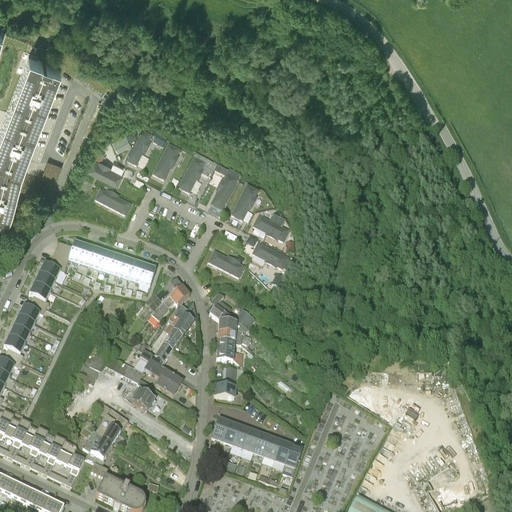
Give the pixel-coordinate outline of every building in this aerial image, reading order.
[(60,68),(28,57),(0,122),(0,222),(1,223),(2,217),(10,219),(20,169),(22,160),(60,68)] [(130,147),(129,144),(137,139),(132,132),(124,136),(112,144),(118,154),(130,147)] [(151,138),(140,133),(124,163),(136,169),(151,138)] [(156,137),(152,144),(162,149),(166,142),(156,137)] [(179,153),(168,147),(152,177),(163,183),(179,153)] [(104,155),(98,152),(95,159),(101,162),(104,155)] [(214,174),(217,169),(194,158),(193,160),(178,190),(189,196),(199,177),(209,182),(214,174)] [(122,175),(92,160),(86,171),(117,187),(122,175)] [(44,180),(48,181),(55,184),(62,167),(51,162),(44,180)] [(214,174),(224,179),(226,177),(237,183),(239,178),(240,177),(229,172),(228,173),(228,174),(217,168),(217,169),(214,174)] [(221,213),(237,183),(226,177),(224,179),(210,207),(221,213)] [(246,187),(231,218),(242,224),(257,193),(246,187)] [(130,207),(100,191),(94,202),(124,218),(130,207)] [(288,234),(258,218),(252,229),(282,245),(288,234)] [(70,258),(68,263),(78,266),(84,248),(74,245),(72,250),(70,258)] [(285,246),(286,258),(294,257),(294,245),(285,246)] [(56,251),(70,258),(72,250),(59,246),(56,251)] [(288,261),(257,246),(252,257),(282,272),(288,261)] [(84,248),(78,266),(88,269),(94,251),(84,248)] [(53,257),(68,264),(68,263),(70,258),(56,251),(53,257)] [(94,251),(88,269),(98,273),(104,255),(94,251)] [(244,270),(214,254),(208,265),(238,281),(244,270)] [(104,255),(98,273),(108,276),(114,258),(104,255)] [(53,257),(51,262),(66,270),(68,264),(53,257)] [(114,258),(108,276),(119,279),(125,262),(114,258)] [(48,268),(60,274),(64,276),(66,270),(51,262),(48,268)] [(125,262),(119,279),(129,283),(135,265),(125,262)] [(135,265),(129,283),(139,286),(145,268),(135,265)] [(43,266),(38,276),(55,284),(60,274),(48,268),(43,266)] [(145,268),(139,286),(149,290),(155,272),(145,268)] [(38,276),(33,287),(50,295),(55,284),(38,276)] [(273,287),(276,289),(278,290),(284,280),(276,276),(271,286),(273,287)] [(156,311),(157,312),(162,306),(181,289),(175,283),(163,294),(156,299),(154,296),(145,305),(154,314),(156,311)] [(33,287),(28,297),(33,299),(30,305),(45,312),(48,306),(45,305),(50,295),(33,287)] [(176,309),(189,299),(181,289),(162,306),(157,312),(156,311),(154,314),(150,318),(158,325),(169,313),(168,312),(174,307),(176,309)] [(218,296),(210,305),(215,309),(209,317),(218,324),(235,326),(235,324),(229,320),(224,316),(227,312),(219,305),(223,300),(218,296)] [(137,316),(142,309),(134,303),(129,310),(137,316)] [(23,309),(18,319),(34,327),(39,317),(42,318),(45,312),(30,305),(27,311),(23,309)] [(155,360),(163,348),(173,334),(186,315),(180,311),(177,314),(176,313),(166,326),(167,327),(165,328),(166,329),(162,334),(163,334),(151,351),(148,349),(144,355),(155,360)] [(186,315),(173,334),(182,340),(192,325),(191,324),(195,320),(191,317),(193,315),(189,312),(186,315)] [(246,332),(248,333),(254,322),(242,313),(235,324),(246,332)] [(18,319),(13,329),(29,337),(34,327),(18,319)] [(218,324),(218,337),(244,339),(244,338),(246,332),(235,324),(235,326),(218,324)] [(13,329),(8,340),(24,348),(29,337),(13,329)] [(163,348),(172,354),(182,340),(173,334),(163,348)] [(244,339),(218,337),(217,345),(233,345),(233,348),(240,348),(250,356),(251,353),(248,350),(251,341),(244,338),(244,339)] [(8,340),(3,350),(7,352),(5,358),(20,365),(23,359),(20,357),(24,348),(8,340)] [(327,354),(337,363),(342,358),(342,359),(349,352),(340,344),(334,351),(332,349),(327,354)] [(233,345),(217,345),(216,364),(233,364),(232,363),(233,356),(233,348),(233,345)] [(172,354),(163,348),(155,360),(144,355),(140,361),(148,367),(146,371),(147,372),(151,365),(159,370),(162,366),(163,367),(172,354)] [(132,397),(135,399),(131,405),(146,415),(154,403),(144,396),(149,388),(140,382),(143,376),(121,365),(94,351),(77,378),(92,389),(99,376),(103,369),(137,387),(139,389),(137,392),(136,391),(132,397)] [(242,356),(233,356),(232,363),(241,370),(242,356)] [(0,362),(0,375),(9,380),(14,370),(17,371),(20,365),(5,358),(2,363),(0,362)] [(156,387),(172,398),(181,384),(159,370),(151,365),(147,372),(150,374),(148,376),(159,382),(156,387)] [(222,381),(234,382),(235,372),(223,371),(222,381)] [(0,375),(0,388),(4,390),(9,380),(0,375)] [(221,389),(214,388),(213,400),(233,402),(234,390),(233,390),(234,382),(222,381),(221,389)] [(304,405),(307,408),(308,407),(312,411),(314,408),(310,404),(311,403),(308,401),(304,405)] [(111,413),(105,409),(100,406),(96,411),(107,418),(111,413)] [(111,413),(107,418),(124,429),(127,424),(111,413)] [(0,445),(3,439),(8,428),(13,418),(3,414),(0,420),(0,445)] [(107,418),(96,435),(94,438),(94,439),(111,449),(114,445),(119,436),(124,429),(107,418)] [(8,428),(3,439),(14,444),(9,455),(7,459),(13,462),(15,458),(21,447),(26,437),(30,427),(21,422),(16,432),(8,428)] [(217,422),(210,441),(221,445),(228,426),(217,422)] [(184,426),(180,433),(187,437),(191,430),(184,426)] [(238,430),(228,426),(221,445),(231,449),(238,430)] [(26,437),(21,447),(31,452),(26,463),(24,467),(31,471),(33,467),(38,455),(43,445),(48,435),(38,430),(33,440),(26,437)] [(242,453),(249,434),(238,430),(231,449),(242,453)] [(102,463),(111,449),(94,439),(94,438),(85,431),(81,437),(88,443),(83,451),(102,463)] [(259,438),(249,434),(242,453),(253,457),(259,438)] [(270,441),(259,438),(253,457),(263,460),(270,441)] [(43,445),(38,455),(48,460),(43,472),(41,476),(48,479),(50,475),(55,463),(60,453),(65,443),(55,439),(51,449),(43,445)] [(263,460),(274,464),(281,445),(270,441),(263,460)] [(291,449),(281,445),(274,464),(284,468),(291,449)] [(302,453),(291,449),(284,468),(295,472),(302,453)] [(60,453),(55,463),(72,471),(66,483),(64,487),(71,490),(83,464),(60,453)] [(216,459),(215,464),(224,468),(227,462),(220,459),(220,460),(216,459)] [(113,508),(112,511),(113,511),(113,510),(116,511),(118,511),(119,511),(120,511),(142,511),(144,509),(144,505),(143,502),(141,499),(139,498),(128,492),(128,490),(124,488),(123,490),(105,481),(109,473),(97,468),(94,466),(90,475),(104,481),(95,499),(113,508)] [(239,468),(236,475),(243,478),(245,471),(239,468)] [(0,478),(0,494),(9,499),(15,486),(0,478)] [(15,486),(9,499),(25,507),(31,494),(15,486)] [(31,494),(25,507),(35,511),(41,511),(46,501),(31,494)] [(384,511),(359,499),(351,511),(384,511)] [(46,501),(41,511),(61,511),(63,509),(46,501)]
